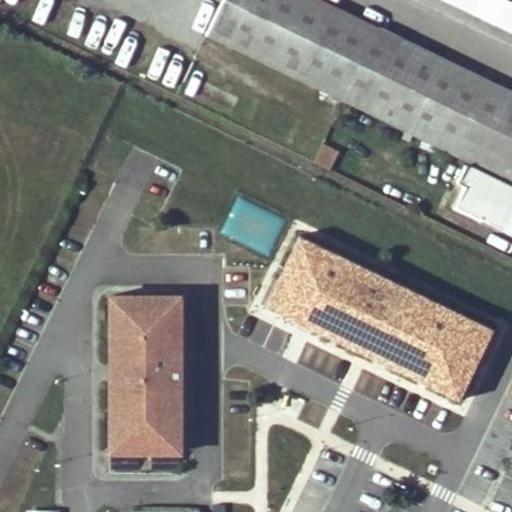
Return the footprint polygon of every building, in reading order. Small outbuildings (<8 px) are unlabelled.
[(511,93),(319,0),(223,0),(207,35),(344,101),(511,182),(511,186),(465,164),(456,184),(465,188),(456,206),(511,234),(511,93)] [(329,169),(338,151),(322,142),(312,160),(329,169)] [(495,333),(302,238),(266,312),(461,405),(495,333)] [(179,295),(103,295),(102,454),(179,454),(179,295)] [(225,511),(226,503),(212,503),(212,511),(225,511)]
